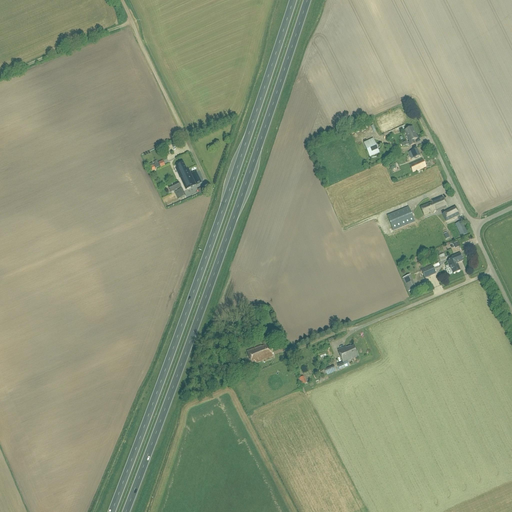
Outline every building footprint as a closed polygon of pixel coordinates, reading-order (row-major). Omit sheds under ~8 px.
[(374,119),(378,127),(408,116),(405,107),(374,119)] [(417,139),(412,127),(404,131),(409,142),(408,143),(410,146),(415,144),(413,141),(417,139)] [(378,151),(373,139),(357,146),(363,161),(381,153),(380,150),(378,151)] [(420,156),(417,149),(408,153),(411,160),(420,156)] [(426,167),(423,160),(409,165),(413,173),(426,167)] [(187,170),(183,162),(175,166),(177,169),(176,169),(185,190),(196,185),(188,169),(187,170)] [(181,188),(178,182),(168,187),(170,193),(181,188)] [(187,199),(182,189),(174,193),(177,199),(179,198),(181,202),(187,199)] [(447,208),(442,197),(431,201),(432,203),(420,208),(423,216),(435,211),(436,212),(447,208)] [(414,223),(408,207),(386,216),(393,232),(414,223)] [(459,216),(455,208),(442,214),(445,222),(459,216)] [(456,224),(455,221),(449,224),(456,239),(467,234),(462,222),(456,224)] [(367,234),(376,231),(374,225),(365,228),(367,234)] [(463,262),(460,254),(451,258),(452,260),(447,262),(450,269),(451,269),(453,274),(460,271),(457,264),(463,262)] [(432,264),(433,266),(421,271),(425,279),(436,274),(433,269),(438,266),(437,264),(435,265),(435,263),(432,264)] [(408,278),(407,278),(411,287),(412,287),(414,291),(421,288),(418,280),(421,278),(419,273),(419,272),(415,274),(415,275),(408,278)] [(272,357),(267,345),(261,348),(261,346),(246,352),(252,365),(272,357)] [(358,357),(354,347),(351,349),(350,347),(346,349),(345,348),(337,352),(343,364),(358,357)] [(336,372),(334,366),(321,372),(323,378),(336,372)]
